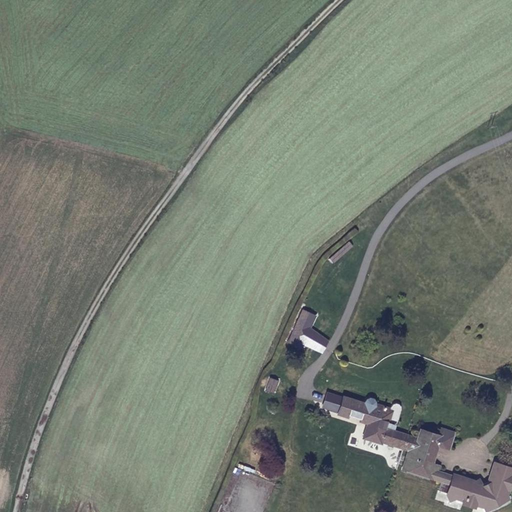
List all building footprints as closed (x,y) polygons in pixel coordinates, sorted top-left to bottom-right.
[(317,309),(305,303),(290,335),(302,341),(317,309)] [(382,440),(388,442),(393,429),(390,427),(396,411),(376,403),(376,401),(376,399),(375,396),(371,395),(368,395),(367,396),(365,397),(364,399),(364,402),(330,390),(324,404),(338,408),(339,411),(368,420),(362,436),(381,443),(382,440)] [(441,428),(440,432),(446,435),(442,446),(447,448),(452,432),(441,428)] [(413,436),(407,433),(393,429),(388,442),(402,446),(404,441),(410,442),(413,436)] [(404,441),(402,446),(408,448),(401,467),(426,475),(430,464),(436,444),(442,446),(446,435),(440,432),(439,436),(421,430),(419,437),(413,436),(410,442),(404,441)] [(462,505),(472,507),(474,505),(482,507),(484,511),(507,500),(505,497),(511,476),(511,469),(494,463),(487,483),(482,485),(479,479),(474,483),(452,476),(447,493),(445,493),(449,502),(455,498),(464,501),(462,505)] [(430,464),(426,475),(435,479),(437,470),(438,467),(430,464)] [(436,491),(445,493),(447,493),(452,476),(437,470),(435,479),(441,481),(436,491)]
